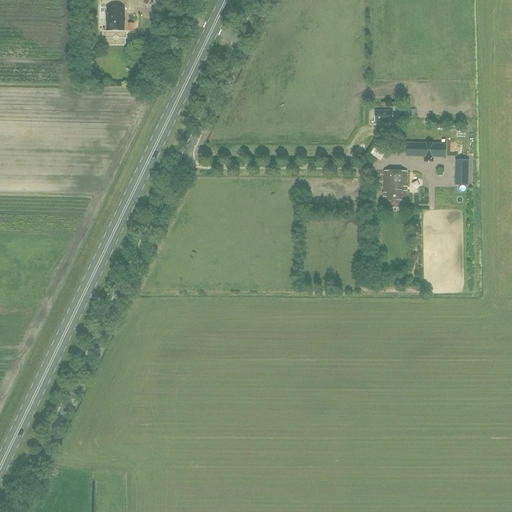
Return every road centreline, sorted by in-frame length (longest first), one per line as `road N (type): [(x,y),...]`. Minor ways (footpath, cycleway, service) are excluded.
road 1 (unclassified): [(13,511),(261,0)]
road 2 (primary): [(0,469),(226,0)]
